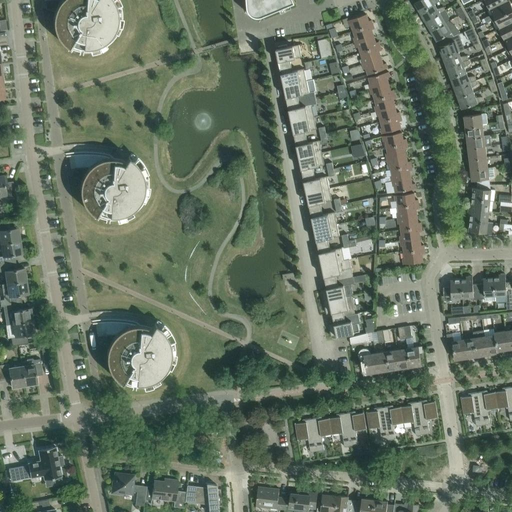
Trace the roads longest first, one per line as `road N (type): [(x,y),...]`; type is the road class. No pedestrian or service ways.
road 1 (residential): [(13,0),(30,157),(76,417)]
road 2 (residential): [(266,27),(325,374)]
road 3 (residential): [(445,255),(440,158),(415,63),(382,0)]
road 4 (residential): [(454,489),(459,474),(429,282),(445,255)]
road 5 (residential): [(454,489),(234,464)]
road 6 (residential): [(76,417),(227,402)]
